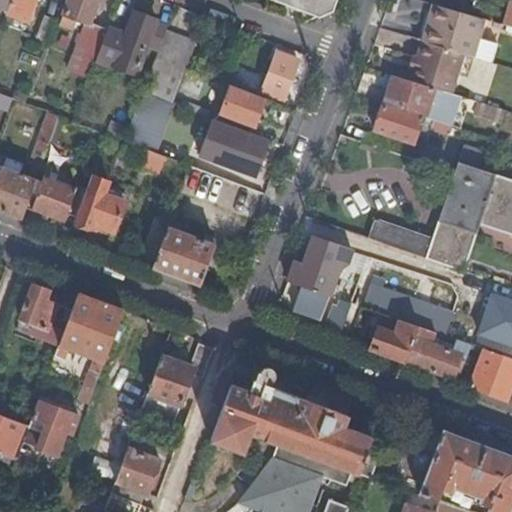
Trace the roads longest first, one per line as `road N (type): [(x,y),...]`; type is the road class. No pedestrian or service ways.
road 1 (residential): [(346,51),(243,326)]
road 2 (residential): [(243,326),(511,428)]
road 3 (residential): [(243,326),(20,241)]
road 4 (residential): [(210,0),(346,51)]
road 5 (unknown): [(303,164),(427,199)]
